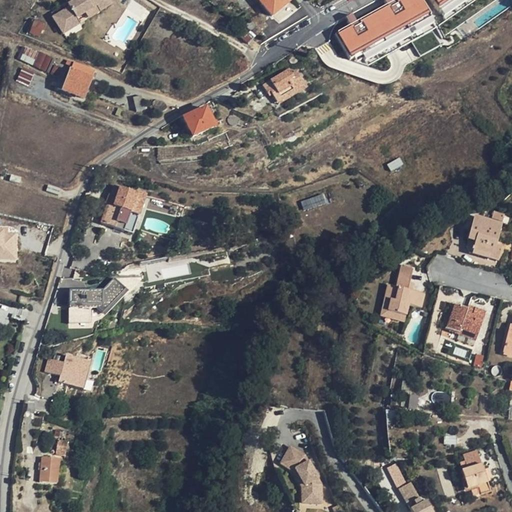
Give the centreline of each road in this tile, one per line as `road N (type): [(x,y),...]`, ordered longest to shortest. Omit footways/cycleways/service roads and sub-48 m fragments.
road 1 (residential): [(363,0),(92,170),(5,433),(0,494)]
road 2 (residential): [(372,511),(330,456),(317,419),(291,415),(277,429)]
